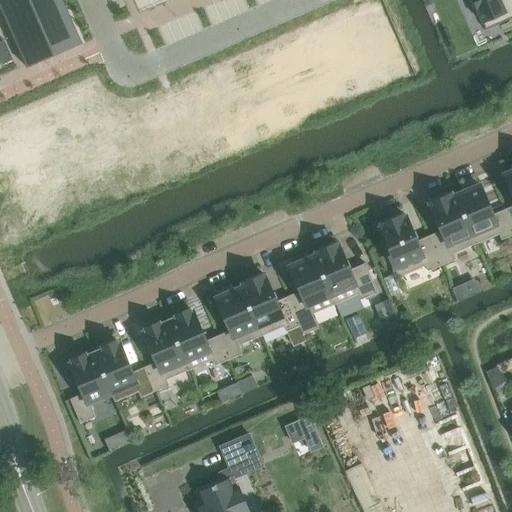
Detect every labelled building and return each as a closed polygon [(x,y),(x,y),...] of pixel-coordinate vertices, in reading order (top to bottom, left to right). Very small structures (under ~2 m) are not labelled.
[(0,0),(0,5),(27,68),(81,44),(81,45),(83,44),(63,0),(0,0)] [(511,0),(467,0),(473,12),(477,10),(483,24),(505,14),(508,21),(511,18),(511,0)] [(511,235),(511,225),(505,210),(493,215),(480,186),(478,187),(477,184),(464,190),(465,192),(456,196),(474,239),(476,244),(499,234),(502,240),(511,235)] [(474,239),(456,196),(453,197),(452,195),(449,196),(448,194),(432,200),(433,203),(431,204),(432,206),(442,231),(430,236),(442,265),(456,259),(454,254),(476,244),(474,239)] [(442,265),(430,236),(417,241),(407,217),(404,218),(403,216),(401,217),(400,214),(384,221),(385,223),(383,225),(383,227),(381,228),(387,241),(384,242),(399,277),(426,266),(428,271),(442,265)] [(334,242),(319,249),(320,251),(317,252),(318,255),(315,256),(333,299),(336,305),(358,295),(361,300),(378,293),(366,263),(350,270),(339,246),(338,244),(335,245),(334,242)] [(333,299),(315,256),(306,260),(305,258),(292,263),(293,266),(291,267),(301,291),(289,296),(301,326),(305,334),(319,329),(313,315),(336,305),(333,299)] [(301,326),(289,296),(276,302),(273,295),(266,278),(265,275),(262,276),(261,274),(246,280),(247,283),(244,284),(245,286),(241,288),(259,330),(262,336),(285,326),(287,332),(301,326)] [(476,284),(470,287),(474,296),(480,293),(476,284)] [(259,330),(241,288),(233,292),(232,289),(219,295),(220,297),(217,298),(231,330),(219,336),(229,360),(243,354),(240,346),(262,336),(259,330)] [(229,360),(219,336),(206,341),(193,312),(191,313),(190,310),(177,316),(178,318),(169,322),(186,361),(190,370),(213,360),(215,366),(229,360)] [(186,361),(169,322),(160,326),(159,323),(146,329),(147,331),(145,332),(158,362),(145,367),(155,392),(169,386),(167,380),(190,370),(186,361)] [(155,392),(145,367),(133,373),(120,343),(117,344),(116,342),(103,347),(104,350),(96,354),(112,393),(116,402),(139,392),(142,397),(155,392)] [(112,393),(96,354),(87,357),(86,355),(73,360),(74,363),(72,364),(84,394),(71,399),(81,423),(96,417),(90,403),(112,393)] [(507,381),(498,368),(487,372),(494,391),(507,381)] [(238,383),(230,386),(235,398),(243,394),(238,383)] [(309,417),(285,427),(293,445),(317,435),(309,417)] [(249,434),(221,447),(231,470),(259,458),(249,434)] [(248,511),(234,477),(197,493),(202,503),(199,504),(197,505),(200,511),(248,511)]
